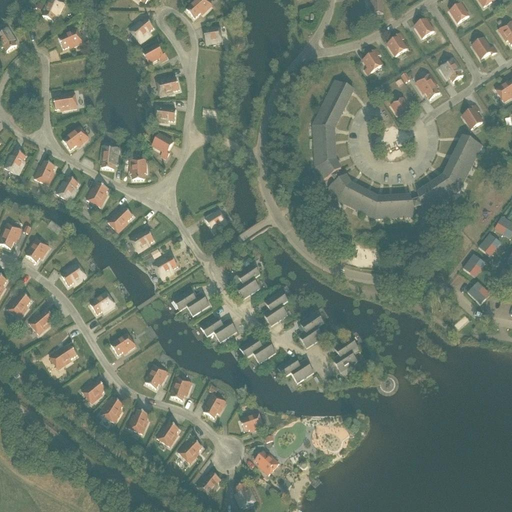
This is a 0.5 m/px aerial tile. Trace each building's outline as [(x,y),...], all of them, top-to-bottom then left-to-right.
[(50,0),(44,12),(46,13),(43,19),(53,24),(58,14),(60,15),(64,7),(50,0)] [(202,0),(197,0),(190,7),(192,8),(187,12),(194,21),(203,14),(204,15),(211,9),(202,0)] [(370,0),(371,17),(377,17),(377,21),(383,20),(383,17),(382,0),(370,0)] [(476,0),(483,10),(497,0),(476,0)] [(458,25),(469,18),(461,6),(450,13),(458,25)] [(130,33),(140,45),(149,34),(154,30),(146,21),(138,29),(137,27),(130,33)] [(434,34),(426,21),(415,28),(423,41),(434,34)] [(511,23),(498,33),(506,44),(507,43),(511,48),(511,47),(511,23)] [(222,44),(219,29),(204,31),(207,47),(222,44)] [(0,35),(0,47),(2,50),(3,49),(7,54),(17,48),(11,39),(13,38),(8,30),(0,35)] [(76,31),(64,36),(65,38),(59,41),(63,51),(73,47),(74,49),(83,45),(76,31)] [(403,41),(400,35),(396,38),(397,40),(388,47),(396,59),(407,51),(401,42),(403,41)] [(490,51),(484,41),(473,48),(481,61),(491,55),(492,57),(496,54),(493,49),(490,51)] [(159,61),(161,63),(167,60),(164,55),(162,57),(157,47),(143,54),(149,66),(159,61)] [(379,57),(376,51),(372,54),(373,56),(363,62),(368,70),(365,72),(368,76),(382,67),(376,58),(379,57)] [(453,61),(440,70),(448,81),(450,80),(453,85),(463,79),(456,69),(458,68),(453,61)] [(410,82),(406,75),(401,79),(405,85),(410,82)] [(430,78),(418,87),(425,98),(427,97),(430,103),(440,96),(434,87),(435,86),(430,78)] [(165,81),(157,84),(160,99),(174,95),(173,94),(179,92),(177,81),(166,84),(165,81)] [(504,105),(511,99),(511,81),(504,87),(503,86),(495,91),(504,105)] [(354,93),(354,92),(335,82),(330,93),(348,102),(351,98),(351,97),(352,96),(353,93),(354,93)] [(330,93),(325,103),(343,113),(346,108),(346,107),(348,102),(330,93)] [(55,112),(64,111),(64,113),(77,111),(75,95),(66,97),(66,99),(53,101),(55,112)] [(411,113),(403,101),(392,108),(400,120),(411,113)] [(325,103),(320,113),(338,123),(341,118),(341,117),(343,113),(325,103)] [(482,124),(476,114),(479,113),(476,107),(471,110),(473,112),(463,118),(471,131),(482,124)] [(168,123),(175,124),(176,112),(165,111),(165,109),(156,108),(155,124),(168,125),(168,123)] [(336,128),(338,123),(320,113),(313,127),(334,132),(335,128),(336,128)] [(313,127),(313,140),(334,141),(334,136),(334,135),(334,132),(313,127)] [(80,129),(69,137),(70,138),(63,143),(70,153),(80,145),(82,146),(89,141),(80,129)] [(173,145),(159,137),(153,148),(163,154),(162,157),(167,160),(169,156),(167,154),(173,145)] [(461,144),(459,149),(477,158),(482,148),(464,138),(463,139),(461,143),(461,144)] [(313,140),(314,154),(335,153),(335,148),(335,147),(334,141),(313,140)] [(103,149),(101,162),(103,162),(102,171),(114,172),(115,159),(117,160),(118,151),(103,149)] [(472,168),(477,158),(459,149),(456,154),(456,153),(456,154),(453,159),(472,168)] [(9,162),(5,170),(19,177),(25,165),(23,164),(26,158),(16,153),(11,163),(9,162)] [(335,158),(335,153),(314,154),(315,169),(336,163),(335,159),(335,158)] [(451,165),(448,169),(467,179),(472,168),(453,159),(451,164),(450,165),(451,165)] [(131,176),(133,176),(133,183),(144,182),(144,171),(146,171),(146,162),(130,163),(131,176)] [(337,166),(336,163),(315,169),(323,182),(327,180),(341,171),(341,170),(338,166),(337,166)] [(40,168),(34,181),(50,188),(55,175),(53,174),(56,169),(44,164),(42,169),(40,168)] [(446,175),(444,178),(460,192),(467,179),(448,169),(446,174),(445,175),(446,175)] [(346,178),(331,187),(329,190),(337,202),(351,186),(349,183),(349,182),(348,182),(346,178)] [(460,192),(444,178),(441,180),(440,180),(440,181),(436,184),(449,199),(460,192)] [(70,204),(77,192),(75,191),(78,185),(68,180),(63,189),(61,188),(57,196),(70,204)] [(430,187),(426,190),(437,207),(449,199),(436,184),(431,186),(430,187)] [(93,189),(86,202),(101,210),(108,198),(106,197),(109,192),(97,186),(95,190),(93,189)] [(354,188),(351,186),(337,202),(350,209),(360,191),(355,188),(354,188)] [(418,195),(417,195),(424,216),(437,207),(426,190),(422,193),(421,193),(418,195)] [(360,191),(350,209),(363,216),(370,196),(365,193),(364,193),(360,191)] [(375,198),(370,196),(363,216),(374,221),(379,200),(375,199),(376,198),(375,198)] [(405,199),(400,199),(401,220),(417,219),(410,198),(409,198),(406,199),(406,198),(405,199)] [(387,221),(401,220),(400,199),(395,199),(394,199),(388,200),(387,221)] [(374,221),(387,221),(388,200),(383,200),(382,200),(379,200),(374,221)] [(116,216),(109,223),(120,234),(128,226),(127,224),(133,218),(125,210),(117,218),(116,216)] [(219,213),(206,221),(214,235),(227,227),(219,213)] [(492,231),(508,240),(511,233),(511,224),(500,218),(492,231)] [(7,226),(2,238),(4,239),(0,247),(11,252),(16,240),(18,241),(21,232),(7,226)] [(138,237),(130,242),(138,255),(150,248),(149,246),(154,243),(148,233),(139,239),(138,237)] [(477,249),(489,258),(500,244),(489,235),(477,249)] [(38,239),(30,250),(32,252),(27,259),(36,265),(44,255),(45,256),(50,248),(38,239)] [(158,260),(155,253),(143,260),(147,266),(158,260)] [(475,279),(484,263),(471,256),(462,273),(475,279)] [(161,263),(153,267),(162,281),(173,274),(172,272),(178,269),(172,259),(162,265),(161,263)] [(242,264),(245,269),(251,266),(248,261),(242,264)] [(66,274),(67,275),(62,279),(68,289),(78,283),(79,284),(86,279),(78,266),(66,274)] [(240,290),(253,281),(260,277),(254,267),(231,281),(236,288),(238,287),(240,290)] [(260,291),(253,281),(240,290),(238,287),(236,288),(235,289),(237,292),(236,292),(243,302),(260,291)] [(479,306),(489,295),(476,284),(466,294),(479,306)] [(200,300),(198,297),(194,299),(190,292),(173,303),(180,313),(187,309),(200,300)] [(268,317),(281,308),(288,304),(281,294),(265,305),(269,311),(266,313),(268,317)] [(115,308),(106,295),(95,302),(96,304),(91,307),(97,317),(106,311),(107,313),(115,308)] [(200,300),(187,309),(193,319),(210,308),(201,295),(198,297),(200,300)] [(22,296),(16,304),(13,303),(8,310),(20,319),(27,310),(26,309),(31,303),(22,296)] [(288,318),(281,308),(268,317),(266,313),(262,316),(271,329),(288,318)] [(47,313),(39,320),(37,318),(30,323),(40,335),(49,328),(48,327),(55,321),(47,313)] [(305,333),(301,335),(304,339),(317,330),(324,326),(317,316),(300,327),(305,333)] [(227,327),(225,323),(222,325),(217,319),(200,330),(207,340),(214,335),(227,327)] [(227,327),(214,335),(220,345),(237,334),(228,321),(225,323),(227,327)] [(323,340),(317,330),(304,339),(301,335),(298,338),(307,351),(323,340)] [(127,335),(115,343),(116,345),(111,348),(118,358),(123,355),(124,356),(136,348),(127,335)] [(246,361),(253,357),(266,348),(264,344),(261,346),(256,340),(240,351),(246,361)] [(338,363),(351,354),(358,350),(351,340),(334,351),(339,358),(335,360),(338,363)] [(253,357),(259,366),(276,355),(267,342),(264,344),(266,348),(253,357)] [(71,348),(62,354),(60,352),(49,359),(58,372),(71,363),(70,361),(77,357),(71,348)] [(341,375),(357,364),(351,354),(338,363),(335,360),(332,362),(341,375)] [(26,363),(22,357),(15,363),(20,368),(26,363)] [(278,370),(284,381),(291,376),(304,367),(302,364),(299,366),(294,360),(278,370)] [(291,376),(297,386),(314,375),(305,362),(302,364),(304,367),(291,376)] [(149,381),(146,385),(156,391),(159,386),(161,388),(168,375),(154,367),(147,380),(149,381)] [(176,380),(171,393),(173,393),(171,399),(183,403),(185,398),(187,399),(192,386),(176,380)] [(93,385),(82,394),(92,407),(103,398),(102,396),(106,393),(98,383),(94,386),(93,385)] [(218,391),(212,388),(209,393),(215,397),(218,391)] [(212,396),(205,409),(207,410),(204,415),(215,421),(217,416),(219,417),(226,405),(212,396)] [(108,404),(101,416),(115,426),(122,413),(121,412),(124,408),(113,401),(110,405),(108,404)] [(133,417),(128,430),(143,437),(149,424),(147,423),(149,417),(137,413),(135,418),(133,417)] [(264,430),(259,415),(246,419),(246,421),(240,423),(244,434),(254,431),(255,433),(264,430)] [(164,428),(156,440),(170,450),(178,438),(176,437),(180,432),(169,425),(166,430),(164,428)] [(188,444),(178,455),(190,467),(200,456),(198,455),(202,451),(193,442),(189,446),(188,444)] [(279,466),(269,457),(268,458),(263,454),(255,463),(263,470),(262,472),(269,478),(279,466)] [(211,475),(205,484),(203,482),(197,489),(210,499),(218,488),(217,487),(221,482),(211,475)] [(182,490),(176,486),(173,490),(179,494),(182,490)] [(235,491),(239,501),(237,502),(241,510),(255,504),(250,491),(248,492),(245,486),(235,491)]
